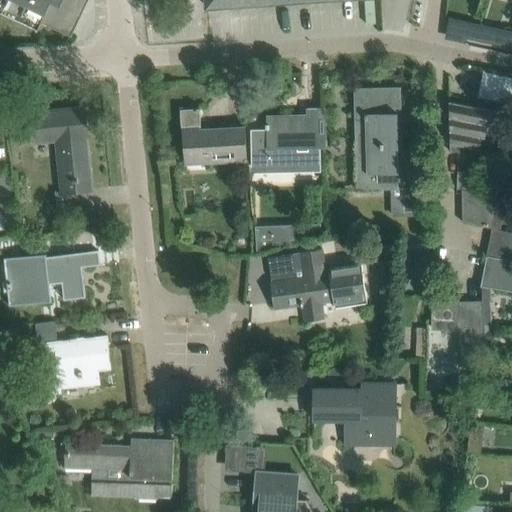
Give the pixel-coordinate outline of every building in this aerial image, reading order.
[(62,3),(63,0),(0,0),(0,5),(40,24),(41,22),(51,26),(56,15),(62,3)] [(82,13),(88,2),(83,0),(63,0),(62,3),(82,13)] [(77,25),(82,13),(62,3),(56,15),(77,25)] [(72,36),(77,25),(56,15),(51,26),(72,36)] [(470,22),(466,37),(477,40),(480,24),(470,22)] [(511,30),(502,29),(498,44),(508,47),(511,31),(511,30)] [(511,77),(483,71),(479,97),(511,103),(511,77)] [(400,87),(354,88),(355,132),(365,132),(367,188),(367,189),(392,189),(393,196),(392,196),(392,215),(403,215),(402,138),(404,137),(403,128),(397,128),(398,130),(396,130),(395,114),(401,114),(400,87)] [(494,110),(450,101),(450,151),(460,153),(461,146),(480,149),(482,137),(486,138),(488,124),(491,125),(494,110)] [(83,108),(30,115),(32,141),(57,139),(63,192),(58,193),(60,212),(90,209),(88,190),(91,189),(84,138),(86,138),(83,108)] [(200,108),(180,110),(181,127),(182,127),(184,158),(200,157),(201,164),(248,161),(245,127),(202,129),(200,108)] [(254,131),(252,131),(253,167),(254,167),(254,166),(314,165),(314,166),(319,166),(319,150),(315,150),(315,146),(328,146),(327,109),(310,110),(310,116),(268,117),(268,124),(266,124),(266,128),(268,128),(268,132),(254,132),(254,131)] [(499,136),(498,147),(511,149),(511,133),(500,132),(500,136),(499,136)] [(458,171),(457,188),(504,198),(506,186),(500,185),(500,182),(469,176),(469,172),(458,171)] [(10,176),(0,176),(0,194),(11,195),(10,176)] [(505,200),(459,190),(460,223),(492,229),(492,228),(501,230),(505,200)] [(0,198),(0,219),(12,219),(12,198),(0,198)] [(297,240),(321,234),(321,223),(297,225),(297,240)] [(492,229),(487,257),(511,261),(511,232),(501,230),(492,228),(492,229)] [(256,251),(272,247),(271,240),(274,240),(274,229),(255,230),(256,251)] [(234,240),(234,242),(234,243),(234,244),(236,245),(237,246),(238,246),(242,247),(243,246),(244,245),(245,244),(245,241),(243,238),(240,237),(237,237),(235,238),(234,240)] [(100,265),(98,251),(47,257),(47,253),(4,257),(9,308),(53,302),(50,283),(62,282),(64,301),(85,298),(81,268),(100,265)] [(251,266),(265,265),(264,251),(251,252),(251,266)] [(273,283),(269,283),(273,309),(304,304),(306,320),(324,317),(322,302),(365,297),(360,266),(327,271),(324,251),(301,254),(270,259),(273,283)] [(511,274),(510,274),(511,265),(511,261),(487,257),(481,286),(511,290),(511,274)] [(457,289),(432,289),(431,329),(460,331),(460,347),(473,348),(483,349),(484,334),(483,302),(457,300),(457,289)] [(417,328),(416,357),(425,357),(426,328),(417,328)] [(111,370),(106,336),(38,343),(42,386),(52,386),(53,394),(62,393),(61,389),(101,384),(101,379),(100,372),(111,370)] [(363,383),(363,391),(314,390),(314,440),(315,440),(316,421),(346,420),(346,444),(395,444),(395,384),(363,383)] [(65,444),(64,468),(92,469),(91,495),(135,497),(135,499),(172,500),(173,440),(131,439),(130,446),(65,444)] [(257,472),(254,505),(260,505),(259,511),(313,511),(309,503),(309,499),(296,498),(298,475),(257,472)] [(2,503),(22,504),(22,494),(2,493),(2,503)] [(473,495),(472,511),(487,511),(487,495),(473,495)]
